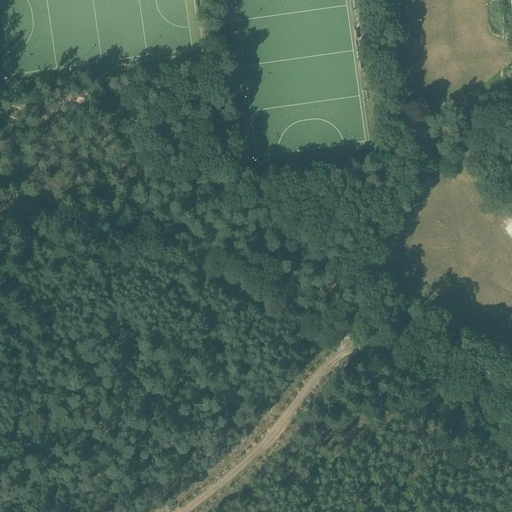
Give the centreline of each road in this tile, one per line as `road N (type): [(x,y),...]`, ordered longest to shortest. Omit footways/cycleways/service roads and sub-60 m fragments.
road 1 (track): [(109,231),(170,248),(358,338),(313,379),(277,428),(182,511)]
road 2 (track): [(358,338),(511,423)]
